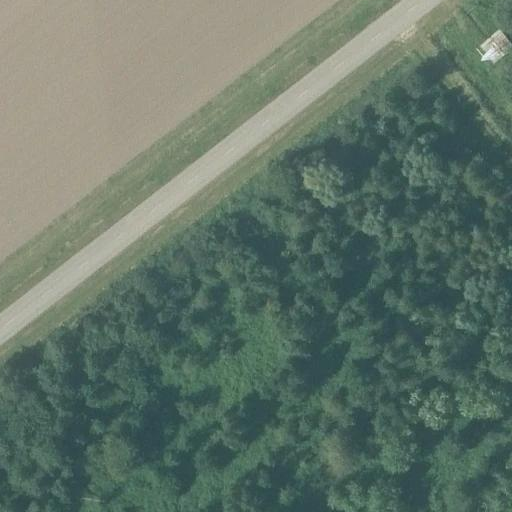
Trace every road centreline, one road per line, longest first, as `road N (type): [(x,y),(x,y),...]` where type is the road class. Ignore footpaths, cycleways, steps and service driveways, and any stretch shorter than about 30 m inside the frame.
road 1 (unclassified): [(0,331),(426,0)]
road 2 (track): [(511,163),(399,21)]
